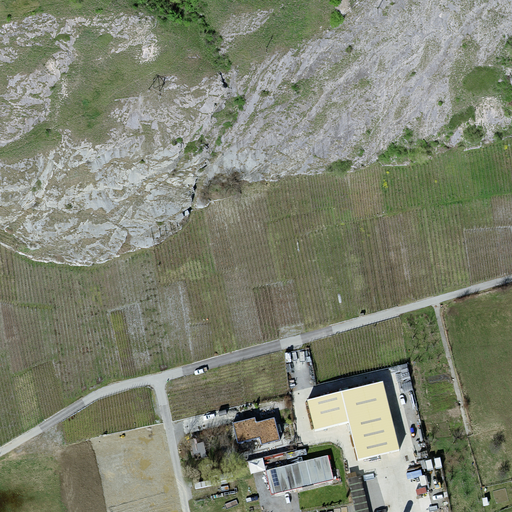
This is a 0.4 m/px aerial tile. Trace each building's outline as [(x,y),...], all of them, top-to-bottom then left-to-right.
[(386,387),(310,405),(317,435),(350,427),(359,464),(401,454),(386,387)] [(255,419),(232,425),(237,444),(259,439),(261,446),(280,441),(278,434),(281,433),(279,426),(276,426),(274,419),(256,424),(255,419)] [(263,456),(249,460),(252,473),(267,469),(263,456)] [(303,463),(265,472),(271,496),(333,481),(327,457),(303,463)] [(369,511),(361,476),(348,479),(356,511),(369,511)]
